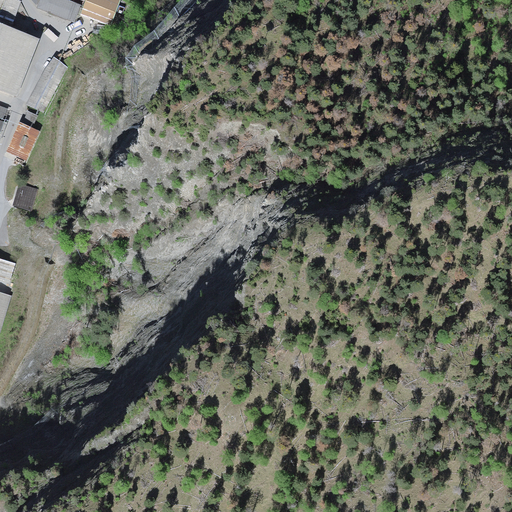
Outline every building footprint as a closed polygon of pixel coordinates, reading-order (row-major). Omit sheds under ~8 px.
[(0,0),(0,8),(15,13),(21,4),(15,0),(0,0)] [(37,0),(35,8),(73,21),(76,13),(107,24),(115,0),(37,0)] [(41,40),(0,23),(0,91),(18,98),(41,40)] [(68,67),(53,57),(45,68),(26,105),(43,113),(68,67)] [(37,129),(16,119),(3,146),(24,156),(37,129)] [(38,189),(18,184),(12,205),(31,212),(38,189)] [(0,258),(0,279),(10,283),(15,263),(0,258)] [(0,333),(11,296),(0,292),(0,333)]
